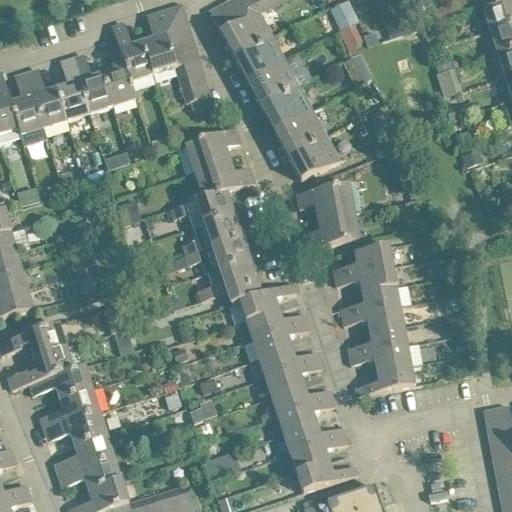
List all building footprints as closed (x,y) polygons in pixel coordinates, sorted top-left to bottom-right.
[(243,25),(255,19),(244,0),(237,0),(231,4),(243,25)] [(244,0),(255,19),(260,16),(265,14),(257,0),(244,0)] [(257,0),(265,14),(276,8),(272,0),(257,0)] [(483,13),(490,35),(511,28),(511,2),(476,14),(476,15),(483,13)] [(349,3),(329,13),(340,35),(354,28),(359,25),(349,3)] [(221,9),(233,31),(243,25),(231,4),(221,9)] [(454,7),(432,14),(436,26),(458,19),(458,18),(454,7)] [(153,79),(175,72),(176,71),(176,70),(172,59),(168,47),(165,36),(188,28),(182,9),(146,20),(154,43),(142,46),(153,79)] [(209,16),(221,38),(233,31),(221,9),(209,16)] [(430,12),(418,17),(422,29),(434,24),(430,12)] [(221,38),(234,62),(273,41),(260,16),(255,19),(243,25),(233,31),(221,38)] [(408,20),(386,28),(391,41),(413,34),(408,20)] [(130,86),(131,86),(153,79),(142,46),(132,50),(124,27),(112,31),(117,48),(130,86)] [(423,31),(430,53),(442,49),(435,27),(423,31)] [(192,40),(188,28),(165,36),(168,47),(192,40)] [(358,58),(354,50),(363,46),(354,28),(340,35),(338,36),(351,61),(358,58)] [(511,28),(490,35),(498,58),(511,53),(511,28)] [(375,36),(364,40),(367,49),(378,45),(375,36)] [(195,52),(192,40),(168,47),(172,59),(195,52)] [(234,62),(248,87),(287,65),(273,41),(234,62)] [(102,78),(113,111),(137,103),(131,86),(130,86),(117,48),(106,51),(113,74),(102,78)] [(172,59),(176,70),(199,63),(195,52),(172,59)] [(511,53),(498,58),(505,81),(511,78),(511,53)] [(72,62),(90,118),(113,111),(102,78),(91,81),(84,58),(72,62)] [(57,92),(67,125),(90,118),(72,62),(60,66),(67,89),(57,92)] [(450,62),(435,66),(438,75),(453,71),(450,62)] [(176,71),(175,72),(179,83),(203,76),(199,63),(176,70),(176,71)] [(248,87),(261,111),(300,90),(287,65),(248,87)] [(26,77),(44,132),(67,125),(57,92),(45,96),(38,73),(26,77)] [(448,74),(437,77),(444,100),(455,97),(448,74)] [(0,147),(20,141),(20,140),(18,132),(10,107),(11,106),(2,76),(0,76),(0,147)] [(203,76),(179,83),(183,95),(207,87),(203,76)] [(11,106),(10,107),(18,132),(20,140),(20,141),(23,151),(47,143),(44,132),(26,77),(15,80),(22,103),(11,106)] [(207,87),(183,95),(187,107),(190,106),(200,103),(206,101),(210,100),(211,100),(207,87)] [(261,111),(274,135),(313,114),(300,90),(261,111)] [(206,101),(200,103),(202,109),(207,112),(209,111),(213,110),(210,100),(206,101)] [(452,112),(447,114),(449,118),(450,123),(480,113),(479,109),(477,104),(464,108),(452,112)] [(274,135),(288,160),(326,139),(313,114),(274,135)] [(186,149),(195,177),(230,166),(226,153),(241,147),(236,133),(186,149)] [(455,139),(458,147),(471,142),(468,134),(455,139)] [(393,137),(382,141),(387,155),(398,152),(393,137)] [(169,139),(152,145),(157,159),(174,153),(169,139)] [(288,160),(301,185),(340,164),(326,139),(288,160)] [(479,156),(462,161),(466,171),(482,166),(479,156)] [(115,172),(112,161),(104,163),(108,174),(115,172)] [(227,195),(227,196),(254,187),(249,172),(234,177),(230,166),(195,177),(203,202),(227,195)] [(100,172),(92,174),(95,184),(103,182),(100,172)] [(315,210),(318,223),(354,216),(349,188),(297,198),(300,213),(315,210)] [(197,205),(187,208),(190,217),(195,231),(235,218),(227,196),(227,195),(204,202),(203,202),(203,203),(197,205)] [(135,203),(116,209),(121,229),(122,229),(141,224),(135,203)] [(0,206),(0,216),(8,213),(5,205),(0,206)] [(187,208),(172,213),(175,222),(190,217),(187,208)] [(108,210),(84,217),(88,233),(112,227),(108,210)] [(0,238),(10,236),(5,216),(0,217),(0,238)] [(320,235),(304,238),(307,254),(359,244),(354,216),(318,223),(320,235)] [(235,218),(195,231),(199,244),(202,254),(242,241),(235,218)] [(0,259),(16,255),(16,254),(29,251),(24,232),(10,236),(0,238),(0,259)] [(206,263),(200,265),(204,278),(208,277),(250,263),(242,241),(202,254),(206,263)] [(445,242),(432,245),(434,252),(446,249),(445,242)] [(199,244),(184,249),(187,259),(202,254),(199,244)] [(335,281),(392,271),(388,251),(355,257),(357,269),(333,273),(335,281)] [(89,253),(80,256),(84,271),(93,268),(89,253)] [(202,254),(187,259),(190,268),(200,265),(206,263),(202,254)] [(0,280),(21,275),(16,255),(0,259),(0,280)] [(250,263),(208,277),(213,290),(216,301),(227,297),(231,308),(261,298),(258,287),(250,263)] [(448,266),(439,268),(442,281),(451,279),(448,266)] [(362,297),(396,291),(392,271),(335,281),(337,290),(360,286),(362,297)] [(0,302),(27,294),(21,275),(0,280),(0,302)] [(86,279),(77,281),(82,297),(97,293),(93,277),(86,279)] [(452,283),(440,285),(442,296),(454,293),(452,283)] [(239,306),(246,325),(278,314),(275,303),(298,296),(295,287),(261,298),(239,306)] [(213,290),(199,295),(202,305),(216,301),(213,290)] [(342,321),(400,310),(396,291),(362,297),(364,309),(341,313),(342,321)] [(0,323),(33,314),(27,294),(0,302),(0,323)] [(179,300),(169,303),(173,315),(187,311),(184,303),(179,300)] [(456,301),(445,303),(447,315),(458,313),(456,301)] [(370,337),(403,330),(400,310),(342,321),(344,330),(368,325),(370,337)] [(246,325),(252,344),(307,325),(305,318),(282,325),(278,314),(246,325)] [(460,319),(447,322),(449,328),(451,330),(462,328),(460,319)] [(123,320),(107,325),(111,338),(127,333),(123,320)] [(252,344),(259,363),(291,352),(288,341),(310,334),(307,325),(252,344)] [(34,362),(66,352),(59,328),(0,346),(0,355),(1,360),(25,352),(24,350),(30,348),(34,362)] [(190,328),(179,331),(184,345),(195,342),(190,328)] [(348,352),(350,361),(407,350),(403,330),(370,337),(372,348),(348,352)] [(464,339),(456,341),(458,353),(466,351),(464,339)] [(167,354),(164,345),(152,349),(155,358),(167,354)] [(132,348),(119,352),(121,358),(134,354),(132,349),(132,348)] [(184,349),(169,355),(174,368),(189,363),(184,349)] [(375,364),(377,376),(411,370),(407,350),(350,361),(351,369),(375,364)] [(73,374),(66,352),(34,362),(38,375),(33,376),(32,374),(8,381),(12,394),(30,388),(73,374)] [(259,363),(265,382),(320,364),(317,356),(295,363),(291,352),(259,363)] [(265,382),(271,401),(304,390),(300,379),(323,372),(320,364),(265,382)] [(60,404),(93,394),(86,370),(73,374),(30,388),(33,400),(56,392),(60,404)] [(356,391),(357,401),(415,390),(411,370),(377,376),(379,387),(356,391)] [(470,370),(457,373),(458,381),(472,378),(470,370)] [(184,375),(175,378),(179,390),(192,385),(189,378),(184,375)] [(176,383),(164,387),(167,396),(179,393),(176,383)] [(211,383),(200,386),(203,398),(215,395),(211,383)] [(271,401),(278,420),(333,402),(330,394),(307,401),(304,390),(271,401)] [(44,435),(101,417),(93,394),(60,404),(63,414),(40,422),(44,435)] [(165,402),(169,415),(180,411),(176,398),(165,402)] [(278,420),(284,439),(317,429),(313,417),(335,410),(333,402),(278,420)] [(484,415),(488,435),(511,430),(511,426),(509,410),(484,415)] [(198,412),(190,415),(194,427),(202,424),(198,412)] [(74,450),(108,440),(101,417),(44,435),(48,445),(71,438),(74,450)] [(188,421),(176,425),(180,436),(192,432),(188,421)] [(209,426),(200,429),(204,441),(213,438),(209,426)] [(284,439),(290,459),(345,440),(343,432),(320,439),(317,429),(284,439)] [(511,430),(488,435),(490,447),(511,443),(511,430)] [(55,468),(59,480),(115,462),(108,440),(74,450),(78,460),(55,468)] [(290,459),(297,478),(329,467),(325,455),(348,448),(345,440),(290,459)] [(511,443),(490,447),(493,460),(511,456),(511,443)] [(205,446),(203,451),(205,456),(209,458),(214,456),(216,451),(215,447),(210,445),(205,446)] [(0,465),(13,460),(10,452),(0,455),(0,465)] [(511,456),(493,460),(495,472),(511,468),(511,456)] [(224,459),(205,465),(212,484),(230,478),(224,459)] [(0,465),(0,474),(17,468),(13,460),(0,465)] [(85,484),(89,496),(122,485),(115,462),(59,480),(62,491),(85,484)] [(297,478),(303,497),(358,479),(355,470),(333,477),(329,467),(297,478)] [(511,468),(495,472),(497,484),(511,481),(511,468)] [(511,481),(497,484),(500,497),(511,494),(511,481)] [(92,506),(73,511),(116,511),(117,511),(129,508),(122,485),(89,496),(92,506)] [(0,508),(29,497),(25,489),(3,498),(0,489),(0,508)] [(194,511),(188,489),(177,493),(182,511),(194,511)] [(363,494),(327,506),(328,511),(381,511),(381,508),(375,490),(366,493),(363,494)] [(182,511),(177,493),(164,497),(169,511),(182,511)] [(511,494),(500,497),(502,509),(511,506),(511,494)] [(0,508),(0,511),(13,511),(32,504),(29,497),(0,508)] [(169,511),(164,497),(152,501),(156,511),(169,511)] [(156,511),(152,501),(141,504),(143,511),(156,511)]
